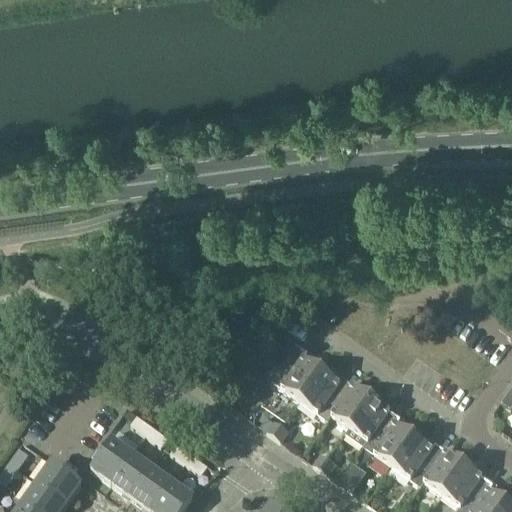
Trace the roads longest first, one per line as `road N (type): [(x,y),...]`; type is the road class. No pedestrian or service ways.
road 1 (primary): [(0,203),(335,158),(511,146)]
road 2 (tertiary): [(253,452),(63,321),(40,309),(0,307)]
road 3 (residential): [(465,428),(320,329)]
